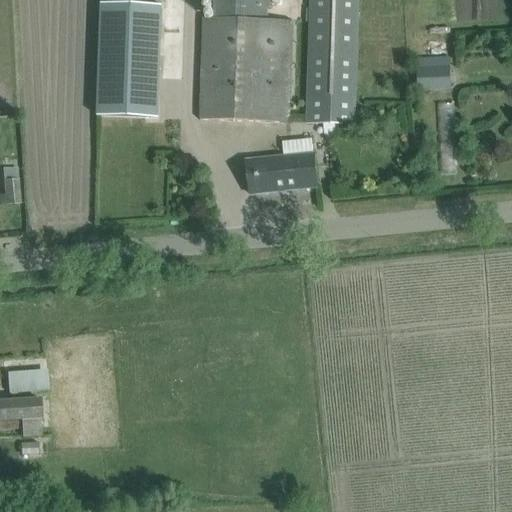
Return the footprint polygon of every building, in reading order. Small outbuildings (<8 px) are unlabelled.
[(203,0),(204,3),(214,3),(213,19),(203,19),(200,121),(289,124),(293,22),(266,21),(266,5),(270,5),(269,0),(203,0)] [(311,0),(308,104),(307,124),(354,126),(358,0),(311,0)] [(162,7),(102,5),(98,117),(158,119),(162,7)] [(451,28),(440,29),(441,55),(452,55),(451,28)] [(416,59),(418,92),(450,90),(449,57),(416,59)] [(284,158),(246,161),(250,195),(317,188),(313,155),(312,140),(283,143),(284,158)] [(11,372),(11,392),(53,391),(52,371),(11,372)] [(40,400),(0,402),(0,429),(22,429),(22,437),(41,437),(40,400)]
